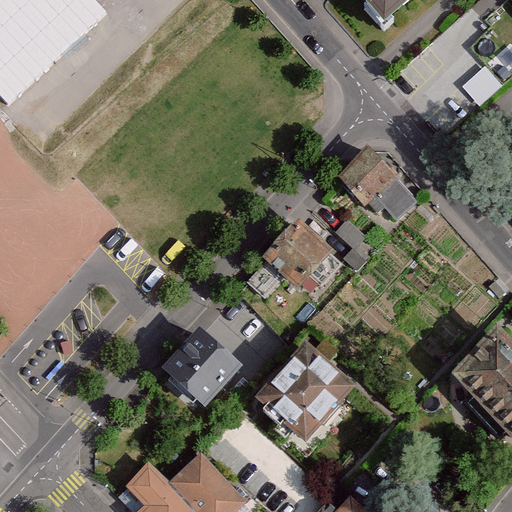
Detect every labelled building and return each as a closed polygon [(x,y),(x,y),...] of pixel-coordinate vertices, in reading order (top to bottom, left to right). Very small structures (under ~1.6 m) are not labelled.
[(0,0),(0,96),(9,106),(110,14),(97,0),(31,0),(31,1),(30,0),(0,0)] [(355,0),(385,32),(420,0),(355,0)] [(464,85),(481,104),(503,85),(487,66),(464,85)] [(364,160),(333,193),(365,223),(396,190),(364,160)] [(296,233),(260,272),(298,306),(333,267),(296,233)] [(300,338),(251,393),(304,439),(352,384),(300,338)] [(239,384),(196,345),(158,388),(201,426),(239,384)] [(511,363),(492,345),(444,397),(511,459),(511,363)] [(200,446),(167,477),(200,511),(230,511),(247,496),(200,446)] [(199,511),(144,455),(122,476),(141,495),(128,508),(132,511),(199,511)] [(356,511),(340,499),(329,511),(356,511)]
